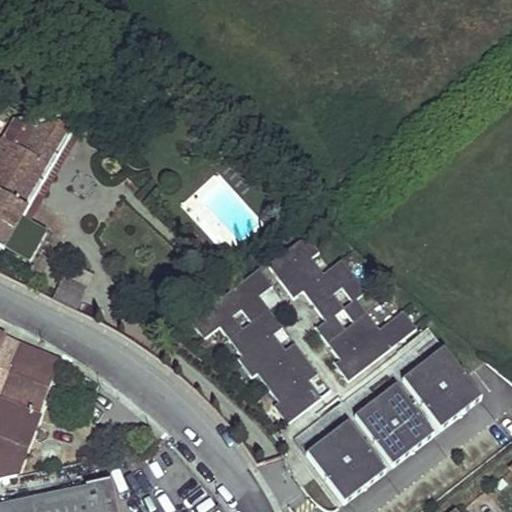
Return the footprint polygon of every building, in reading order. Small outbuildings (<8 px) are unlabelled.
[(14,122),(0,145),(19,154),(32,131),(61,125),(73,133),(4,252),(13,256),(86,128),(64,113),(14,122)] [(19,154),(0,145),(0,249),(4,252),(73,133),(61,125),(32,131),(19,154)] [(320,255),(307,239),(268,268),(294,302),(304,294),(325,322),(315,329),(339,360),(334,364),(349,384),(417,331),(404,313),(380,332),(357,302),(367,295),(342,263),(324,277),(312,261),(320,255)] [(78,310),(91,278),(67,268),(53,300),(78,310)] [(260,271),(192,324),(205,342),(220,330),(242,359),(239,362),(253,380),(258,376),(279,404),(274,408),(288,426),(323,400),(310,383),(319,376),(295,345),(286,352),(274,338),(283,331),(259,299),(273,289),(260,271)] [(0,400),(20,346),(0,336),(0,400)] [(58,364),(20,346),(0,400),(0,482),(16,479),(58,364)] [(450,358),(444,351),(403,383),(408,390),(450,358)] [(450,358),(408,390),(441,432),(482,400),(450,358)] [(402,395),(396,387),(355,419),(361,427),(402,395)] [(402,395),(361,427),(393,469),(434,437),(402,395)] [(355,432),(349,424),(307,456),(313,463),(355,432)] [(355,432),(313,463),(346,505),(387,474),(355,432)] [(116,511),(111,484),(0,508),(0,511),(116,511)]
